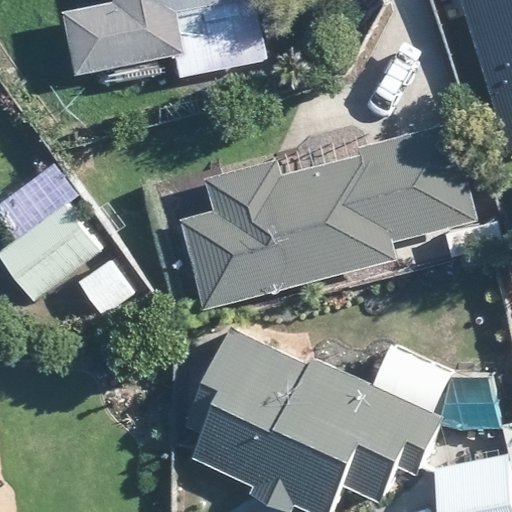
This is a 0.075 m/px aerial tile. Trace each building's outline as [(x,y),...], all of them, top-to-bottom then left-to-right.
[(84,0),(95,64),(127,59),(130,75),(174,67),(172,55),(171,45),(204,40),(203,35),(227,31),(221,0),(84,0)] [(511,0),(482,0),(511,94),(511,0)] [(225,296),(416,245),(413,228),(496,206),(472,113),(462,115),(382,138),(385,144),(302,166),(297,151),(230,169),(239,202),(201,211),(225,296)] [(83,196),(93,189),(71,157),(9,202),(19,217),(28,230),(16,239),(52,288),(116,242),(83,196)] [(117,307),(146,284),(121,253),(92,276),(117,307)] [(437,278),(463,271),(460,257),(433,264),(437,278)] [(437,398),(447,376),(403,355),(392,377),(330,350),(326,357),(245,320),(202,414),(220,422),(209,447),(270,474),(267,482),(308,500),(311,494),(346,510),(362,475),(403,493),(419,458),(431,463),(457,407),(437,398)] [(479,423),(511,421),(511,396),(506,366),(468,369),(479,423)] [(458,511),(511,511),(511,446),(449,460),(458,511)]
